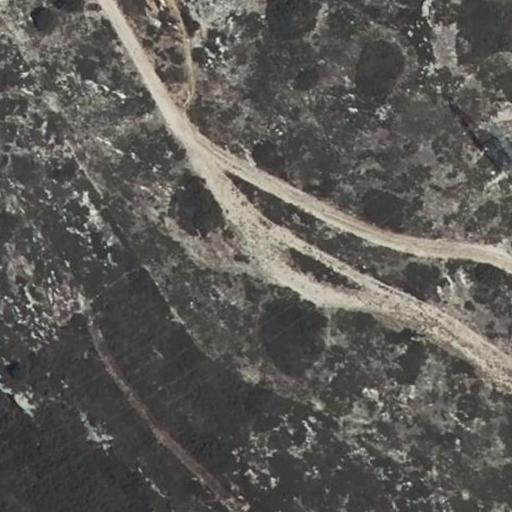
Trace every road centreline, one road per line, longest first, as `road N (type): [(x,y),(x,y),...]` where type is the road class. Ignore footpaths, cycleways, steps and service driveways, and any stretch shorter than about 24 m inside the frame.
road 1 (track): [(511,374),(437,320),(310,281),(258,241),(99,0)]
road 2 (track): [(192,139),(359,234),(511,265)]
